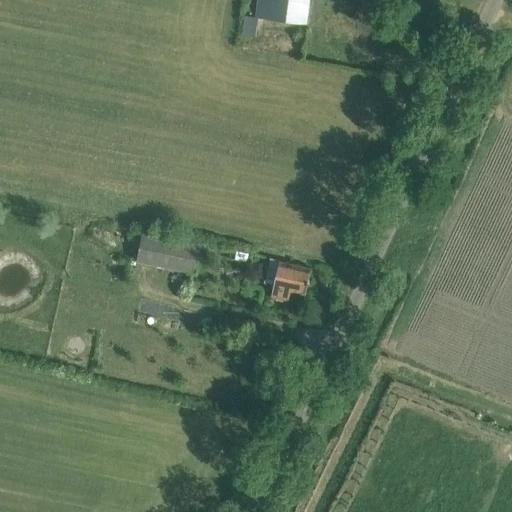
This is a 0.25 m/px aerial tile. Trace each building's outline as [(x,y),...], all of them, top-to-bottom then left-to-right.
[(267,0),(265,19),(306,24),(308,0),(267,0)] [(379,0),(360,0),(354,21),(371,26),(379,0)] [(243,17),(241,37),(256,38),(258,18),(243,17)] [(141,233),(136,261),(195,273),(201,245),(141,233)] [(311,270),(282,264),(270,261),(266,280),(274,282),(270,298),(288,302),(290,292),(305,295),(311,270)] [(193,323),(191,332),(199,334),(202,325),(193,323)]
